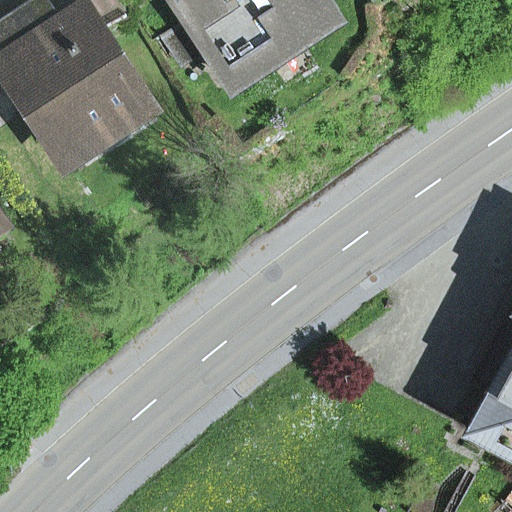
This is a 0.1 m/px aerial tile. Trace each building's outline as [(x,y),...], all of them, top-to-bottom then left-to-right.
[(25,47),(63,22),(48,0),(33,0),(6,18),(25,47)] [(207,47),(226,75),(326,9),(320,0),(174,0),(189,21),(207,47)] [(226,75),(237,92),(337,26),(326,9),(226,75)] [(0,64),(1,64),(67,164),(148,110),(82,10),(63,22),(25,47),(6,18),(0,21),(0,64)] [(178,66),(207,47),(189,21),(161,39),(178,66)] [(0,253),(2,251),(0,247),(0,236),(12,228),(0,211),(0,253)] [(511,368),(475,437),(511,457),(511,305),(505,319),(511,323),(511,368)]
